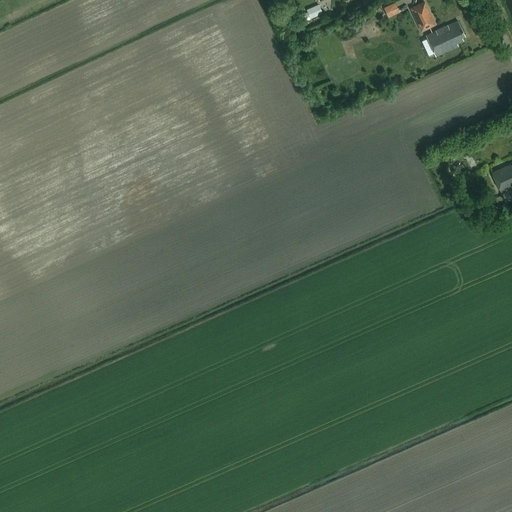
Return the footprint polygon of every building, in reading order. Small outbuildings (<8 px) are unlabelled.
[(410,8),(420,32),(435,26),(425,2),(410,8)] [(388,18),(400,13),(395,3),(383,8),(388,18)] [(310,19),(322,14),(319,5),(307,10),(310,19)] [(458,21),(427,35),(436,54),(456,45),(455,43),(460,41),(458,40),(462,38),(460,35),(464,34),(458,21)] [(511,165),(493,173),(501,192),(511,186),(511,165),(511,166),(511,165)] [(508,210),(505,203),(494,208),(496,215),(508,210)]
